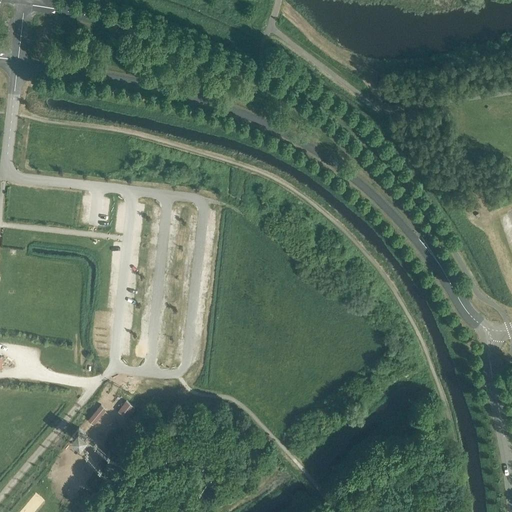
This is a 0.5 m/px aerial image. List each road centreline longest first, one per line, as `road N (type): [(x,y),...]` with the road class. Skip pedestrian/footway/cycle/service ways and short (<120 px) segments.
road 1 (unknown): [(464,511),(445,401),(420,336),(331,217),(274,177),(190,148),(0,115)]
road 2 (unclassified): [(451,283),(403,204),(309,114),(202,54),(24,4)]
road 3 (unclassified): [(19,63),(190,95),(268,125),(353,179),(451,283)]
road 4 (unclassified): [(511,465),(493,333),(475,322),(451,283)]
